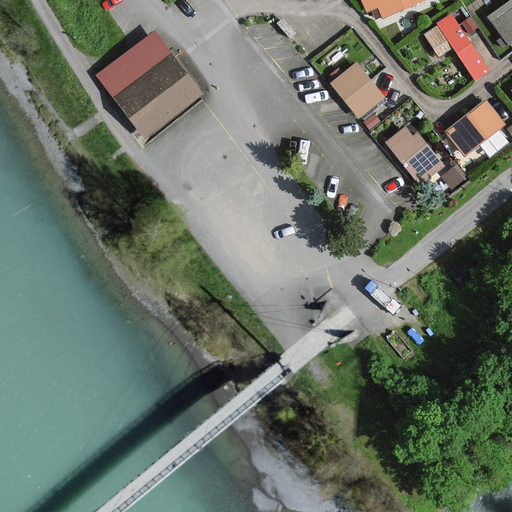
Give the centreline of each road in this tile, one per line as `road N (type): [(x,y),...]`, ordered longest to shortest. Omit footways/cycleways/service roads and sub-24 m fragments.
road 1 (unclassified): [(301,351),(511,182)]
road 2 (residential): [(329,3),(357,21),(436,108),(456,107),(511,63)]
road 3 (residential): [(192,54),(246,6),(329,3)]
